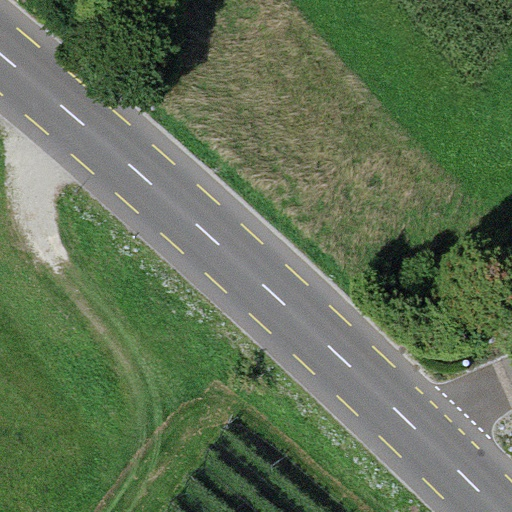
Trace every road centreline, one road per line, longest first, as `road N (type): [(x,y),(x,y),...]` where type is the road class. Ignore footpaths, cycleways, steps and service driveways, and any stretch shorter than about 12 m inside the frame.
road 1 (primary): [(497,511),(265,289),(0,56)]
road 2 (track): [(71,116),(40,153),(36,198),(65,267),(147,381),(152,426),(137,485),(115,511)]
